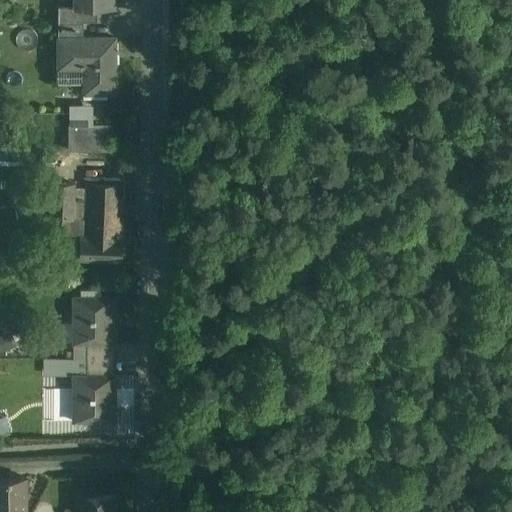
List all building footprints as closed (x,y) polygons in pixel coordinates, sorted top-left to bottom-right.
[(78,5),(58,5),(58,20),(96,20),(96,7),(79,7),(78,5)] [(83,22),(58,22),(58,36),(83,36),(83,22)] [(83,36),(58,36),(58,62),(83,62),(83,92),(115,92),(115,36),(83,36)] [(51,67),(51,79),(76,80),(77,67),(51,67)] [(112,125),(68,125),(68,149),(112,149),(112,125)] [(73,182),(53,181),(51,218),(71,218),(73,182)] [(123,184),(86,182),(84,235),(81,235),(80,258),(120,260),(121,236),(120,236),(123,184)] [(118,296),(68,296),(68,344),(85,344),(118,344),(118,296)] [(118,344),(85,344),(85,359),(118,359),(118,344)] [(118,359),(85,359),(85,373),(118,374),(118,359)] [(118,374),(68,374),(68,422),(118,422),(118,374)] [(25,511),(25,478),(0,477),(0,511),(25,511)] [(115,511),(115,497),(93,497),(93,504),(81,504),(80,511),(115,511)]
